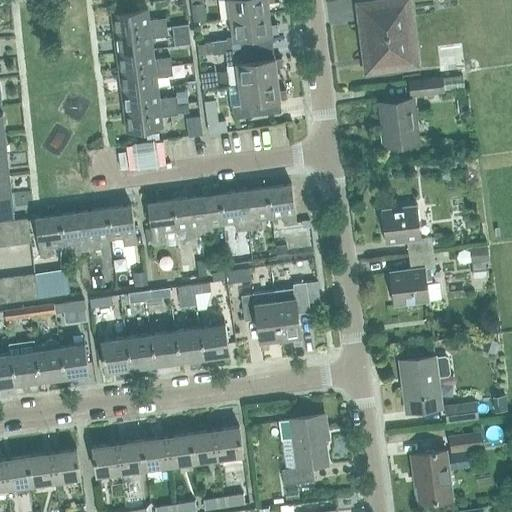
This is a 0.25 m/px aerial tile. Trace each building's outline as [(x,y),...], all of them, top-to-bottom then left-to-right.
[(229,0),(232,18),(269,13),(268,2),(275,1),(274,0),(229,0)] [(407,0),(395,0),(360,4),(368,69),(416,63),(407,0)] [(203,1),(192,3),(194,20),(205,18),(203,1)] [(111,13),(113,33),(166,27),(165,17),(149,19),(148,8),(111,13)] [(267,46),(266,35),(272,35),(272,34),(279,33),(278,23),(271,24),(269,13),(232,18),(235,38),(211,41),(213,54),(226,52),(267,46)] [(188,24),(174,26),(175,34),(190,32),(188,24)] [(167,35),(166,27),(113,33),(116,53),(153,48),(152,37),(167,35)] [(163,40),(167,52),(184,47),(179,34),(163,40)] [(269,58),(267,46),(226,52),(230,84),(228,84),(229,85),(278,78),(276,67),(283,67),(282,57),(276,58),(276,57),(269,58)] [(154,58),(153,48),(116,53),(118,72),(172,65),(170,56),(154,58)] [(173,74),(172,65),(118,72),(121,92),(158,87),(157,76),(173,74)] [(411,95),(444,90),(442,77),(410,81),(411,95)] [(279,90),(278,78),(229,85),(231,105),(233,105),(234,117),(275,112),(274,100),(281,99),(287,98),(286,89),(279,90)] [(160,98),(158,87),(121,92),(123,111),(177,104),(175,96),(160,98)] [(468,97),(459,98),(460,108),(469,107),(468,97)] [(412,99),(380,102),(385,146),(417,142),(412,99)] [(206,109),(216,108),(215,100),(205,101),(206,109)] [(187,103),(177,104),(177,111),(188,110),(187,103)] [(177,111),(177,104),(123,111),(126,132),(163,127),(162,116),(178,114),(177,111)] [(0,173),(8,173),(6,152),(0,152),(0,173)] [(0,194),(10,193),(8,173),(0,173),(0,194)] [(292,185),(268,188),(271,218),(284,216),(285,226),(297,224),(292,185)] [(271,218),(268,188),(244,191),(249,230),(262,228),(261,219),(271,218)] [(249,230),(244,191),(220,194),(224,224),(236,222),(237,231),(249,230)] [(0,215),(13,214),(10,193),(0,194),(0,215)] [(224,224),(220,194),(196,197),(201,236),(214,234),(213,225),(224,224)] [(201,236),(196,197),(173,200),(177,230),(188,228),(189,237),(201,236)] [(177,230),(173,200),(148,203),(153,242),(166,240),(165,231),(177,230)] [(133,205),(108,208),(112,238),(123,237),(124,246),(138,244),(133,205)] [(408,240),(409,254),(434,250),(433,237),(423,238),(418,205),(382,209),(386,243),(408,240)] [(112,238),(108,208),(84,211),(89,250),(101,249),(100,240),(112,238)] [(89,250),(84,211),(61,214),(64,244),(76,243),(77,252),(89,250)] [(64,244),(61,214),(36,217),(41,256),(54,255),(52,246),(64,244)] [(31,243),(28,218),(16,220),(19,244),(31,243)] [(19,244),(16,220),(4,221),(7,246),(19,244)] [(308,229),(284,231),(285,244),(310,242),(308,229)] [(286,245),(277,246),(278,254),(287,253),(286,245)] [(487,245),(472,247),(474,259),(488,257),(487,245)] [(411,269),(390,271),(394,305),(430,301),(429,299),(442,297),(440,281),(427,283),(425,267),(436,265),(434,250),(409,254),(411,269)] [(272,257),(272,274),(307,273),(307,257),(272,257)] [(484,260),(473,262),(475,276),(486,274),(484,260)] [(225,269),(212,271),(214,280),(226,278),(225,269)] [(237,269),(228,270),(229,280),(238,279),(237,269)] [(145,271),(136,273),(137,283),(146,281),(145,271)] [(38,297),(35,273),(23,275),(26,299),(38,297)] [(26,299),(23,275),(11,277),(14,300),(26,299)] [(14,300),(11,277),(0,278),(3,302),(14,300)] [(103,277),(94,278),(95,286),(104,285),(103,277)] [(286,298),(276,300),(281,338),(293,336),(294,344),(302,343),(298,312),(310,311),(308,302),(321,300),(318,280),(306,281),(294,283),(284,284),(286,298)] [(210,281),(194,283),(195,292),(211,290),(210,281)] [(194,283),(178,285),(179,294),(181,307),(197,305),(195,292),(194,283)] [(161,288),(145,290),(146,299),(162,297),(161,288)] [(145,290),(129,292),(130,301),(146,299),(145,290)] [(254,293),(241,295),(244,320),(257,318),(261,349),(268,348),(267,340),(281,338),(276,300),(274,290),(254,293)] [(111,295),(95,297),(96,306),(112,304),(111,295)] [(79,299),(64,301),(65,310),(80,308),(79,299)] [(46,304),(31,306),(32,315),(48,313),(46,304)] [(31,306),(15,308),(16,317),(32,315),(31,306)] [(225,322),(200,325),(204,356),(229,353),(225,322)] [(204,356),(200,325),(175,328),(179,359),(204,356)] [(179,359),(175,328),(151,332),(155,363),(179,359)] [(155,363),(151,332),(126,335),(130,366),(155,363)] [(130,366),(126,335),(101,338),(105,369),(130,366)] [(488,336),(484,344),(495,348),(498,340),(488,336)] [(64,375),(60,344),(57,344),(54,342),(50,341),(47,343),(45,346),(35,347),(39,378),(64,375)] [(85,341),(60,344),(64,375),(89,371),(85,341)] [(39,378),(35,347),(11,351),(14,382),(39,378)] [(0,383),(14,382),(11,351),(0,352),(0,383)] [(443,406),(439,376),(448,375),(450,372),(448,358),(446,356),(436,357),(436,354),(406,358),(410,384),(404,385),(407,411),(443,406)] [(476,401),(446,405),(448,421),(478,417),(476,401)] [(291,419),(291,420),(279,421),(282,440),(294,438),(298,467),(283,469),(285,485),(314,480),(312,465),(328,463),(323,431),(327,431),(324,414),(291,419)] [(240,425),(215,429),(219,458),(244,454),(240,425)] [(219,458),(215,429),(190,432),(194,461),(219,458)] [(194,461),(190,432),(166,435),(170,464),(194,461)] [(452,450),(482,446),(480,432),(451,436),(452,450)] [(170,464),(166,435),(142,439),(146,468),(170,464)] [(146,468),(142,439),(118,442),(122,471),(146,468)] [(122,471),(118,442),(92,446),(96,475),(122,471)] [(77,448),(52,451),(56,480),(81,477),(77,448)] [(416,483),(417,483),(420,502),(452,498),(446,450),(412,454),(416,483)] [(56,480),(52,451),(27,455),(31,484),(56,480)] [(31,484),(27,455),(3,458),(7,487),(31,484)] [(244,492),(224,495),(225,505),(245,502),(244,492)] [(224,495),(204,498),(205,508),(225,505),(224,495)] [(177,511),(197,509),(196,499),(175,502),(176,511),(177,511)] [(176,511),(175,503),(155,506),(156,511),(176,511)]
